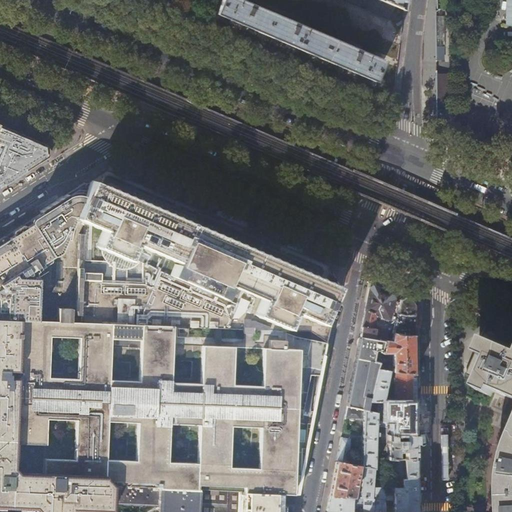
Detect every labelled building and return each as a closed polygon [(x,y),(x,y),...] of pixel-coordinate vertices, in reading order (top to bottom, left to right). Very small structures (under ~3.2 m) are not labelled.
[(220,0),(215,13),(373,81),(382,61),(239,0),(220,0)] [(345,0),(390,19),(395,5),(382,0),(345,0)] [(406,0),(382,0),(395,5),(405,10),(406,0)] [(445,16),(437,16),(437,21),(438,46),(445,46),(445,16)] [(448,73),(438,73),(438,77),(439,97),(439,122),(442,123),(447,125),(468,134),(492,144),(496,134),(456,117),(449,109),(448,73)] [(0,185),(44,158),(46,157),(45,145),(0,125),(0,185)] [(87,181),(83,183),(78,322),(328,331),(334,301),(337,283),(328,265),(294,251),(230,223),(182,203),(177,200),(140,184),(123,177),(106,169),(101,173),(95,176),(92,178),(87,181)] [(142,180),(140,184),(177,200),(179,196),(161,188),(142,180)] [(0,511),(111,511),(112,485),(102,476),(41,474),(42,443),(11,442),(16,319),(78,322),(83,183),(78,187),(51,203),(40,210),(43,215),(36,219),(0,240),(0,511)] [(375,286),(389,291),(392,283),(384,279),(377,283),(375,286)] [(369,287),(359,337),(384,341),(386,331),(395,298),(392,293),(389,291),(375,286),(373,285),(369,287)] [(391,332),(414,335),(413,314),(413,305),(411,301),(404,298),(399,300),(396,313),(394,313),(393,313),(392,320),(394,321),(391,332)] [(78,322),(16,319),(11,442),(42,443),(41,474),(102,476),(112,485),(159,487),(196,489),(242,491),(280,492),(296,493),(297,486),(297,475),(300,475),(302,448),(305,448),(307,423),(310,424),(310,420),(311,397),(316,397),(323,358),(328,331),(78,322)] [(384,341),(381,353),(392,353),(392,372),(394,372),(414,374),(414,371),(414,335),(391,332),(386,331),(384,341)] [(502,394),(511,398),(511,343),(498,338),(485,332),(481,343),(484,345),(480,352),(477,351),(473,361),(467,375),(482,381),(477,390),(492,396),(494,391),(502,394)] [(381,353),(384,341),(359,337),(346,406),(363,410),(368,410),(370,401),(377,369),(380,358),(381,353)] [(388,370),(387,370),(377,369),(370,401),(382,401),(388,370)] [(392,372),(388,370),(382,401),(394,401),(394,372),(392,372)] [(414,388),(414,374),(394,372),(394,401),(414,400),(414,388)] [(415,411),(414,400),(394,401),(382,401),(370,401),(368,410),(376,412),(376,419),(387,419),(387,420),(387,434),(392,434),(415,434),(415,411)] [(363,419),(363,410),(346,406),(344,417),(363,419)] [(376,412),(368,410),(363,410),(363,419),(361,466),(374,468),(375,457),(374,457),(374,453),(375,438),(377,438),(378,431),(376,431),(376,419),(376,412)] [(387,434),(387,420),(387,419),(376,419),(376,431),(378,431),(377,438),(378,438),(379,433),(381,434),(381,439),(387,439),(387,453),(374,453),(374,457),(375,457),(393,458),(403,458),(415,458),(415,446),(415,434),(392,434),(387,434)] [(511,511),(511,429),(506,445),(504,450),(502,457),(500,465),(499,469),(498,478),(498,488),(498,498),(498,511),(511,511)] [(340,437),(336,461),(348,463),(349,445),(352,445),(352,442),(350,441),(350,439),(340,437)] [(415,475),(415,458),(403,458),(403,477),(400,477),(400,486),(393,486),(393,499),(393,507),(385,506),(384,511),(415,511),(415,484),(415,475)] [(403,477),(403,458),(393,458),(393,486),(400,486),(400,477),(403,477)] [(359,465),(348,463),(336,461),(329,495),(352,496),(353,496),(357,475),(359,465)] [(361,466),(359,465),(357,475),(363,476),(361,497),(362,497),(372,497),(373,482),(374,468),(361,466)] [(382,482),(373,482),(372,497),(373,497),(372,511),(384,511),(385,506),(384,499),(393,499),(393,486),(382,486),(382,482)] [(158,506),(159,487),(112,485),(111,511),(156,511),(157,506),(158,506)] [(195,511),(195,504),(196,489),(159,487),(158,506),(157,506),(156,511),(195,511)] [(240,511),(242,491),(196,489),(195,504),(199,504),(199,511),(240,511)] [(279,511),(280,492),(242,491),(240,511),(279,511)] [(352,496),(329,495),(327,510),(365,511),(372,511),(373,497),(372,497),(362,497),(362,503),(352,502),(352,496)]
